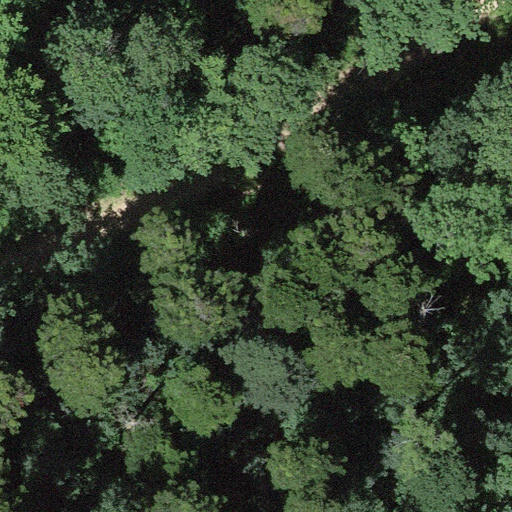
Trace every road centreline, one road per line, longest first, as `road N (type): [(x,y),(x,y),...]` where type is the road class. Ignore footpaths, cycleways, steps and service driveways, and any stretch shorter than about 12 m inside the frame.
road 1 (track): [(0,262),(120,207),(483,0)]
road 2 (track): [(385,56),(0,34)]
